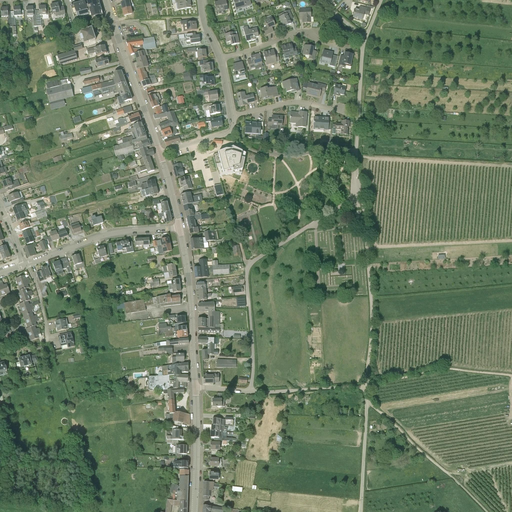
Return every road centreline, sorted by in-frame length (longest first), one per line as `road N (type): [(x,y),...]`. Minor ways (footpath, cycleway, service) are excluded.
road 1 (unclassified): [(248,391),(365,387),(371,310),(359,194)]
road 2 (unclassified): [(359,194),(248,267),(248,391)]
road 3 (track): [(290,238),(270,274),(276,342),(268,369),(293,390)]
road 4 (track): [(485,511),(366,400)]
road 5 (tertiary): [(159,153),(105,0)]
road 6 (tertiary): [(194,387),(179,227)]
road 7 (residential): [(28,261),(123,232),(179,227)]
road 8 (track): [(511,375),(444,368),(366,383)]
road 9 (residential): [(350,48),(298,31),(222,56)]
road 10 (tertiary): [(194,511),(194,387)]
road 11 (residential): [(232,116),(294,102),(349,115)]
